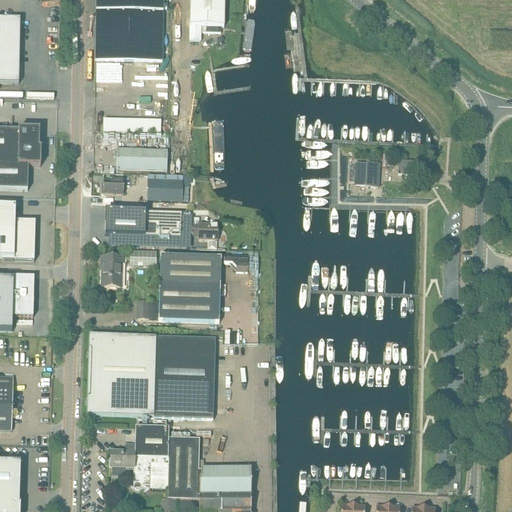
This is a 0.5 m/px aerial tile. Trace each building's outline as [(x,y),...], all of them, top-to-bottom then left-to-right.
[(170,50),(162,50),(163,0),(96,0),(95,61),(162,62),(162,57),(170,57),(170,50)] [(206,33),(218,33),(218,28),(224,28),(224,0),(190,0),(190,17),(190,27),(190,41),(201,41),(201,28),(206,28),(206,33)] [(251,53),(252,52),(255,25),(254,21),(247,20),(245,24),(242,50),(243,51),(244,52),(245,53),(246,53),(247,53),(248,53),(249,53),(251,53)] [(0,84),(19,85),(19,58),(17,58),(18,23),(20,23),(20,21),(17,21),(17,23),(0,22),(0,84)] [(149,86),(168,87),(169,68),(158,67),(158,78),(150,77),(149,86)] [(150,95),(149,107),(168,108),(169,92),(154,91),(154,95),(150,95)] [(140,121),(139,133),(161,134),(161,122),(140,121)] [(0,190),(28,192),(28,168),(40,168),(41,158),(41,149),(39,149),(39,131),(18,130),(18,132),(16,132),(16,131),(0,130),(0,190)] [(167,152),(126,151),(116,151),(116,172),(167,173),(167,152)] [(413,173),(424,174),(424,163),(399,162),(398,175),(413,176),(413,173)] [(366,164),(366,165),(366,166),(361,166),(358,166),(356,168),(355,184),(357,186),(365,186),(365,188),(378,189),(379,165),(366,164)] [(123,182),(114,181),(104,181),(103,196),(122,196),(123,182)] [(188,183),(182,183),(147,182),(147,203),(182,204),(188,204),(188,183)] [(32,237),(34,238),(35,238),(35,223),(15,223),(15,208),(0,207),(0,260),(2,260),(2,262),(34,263),(35,241),(34,241),(34,242),(32,241),(32,237)] [(191,219),(181,218),(181,215),(145,214),(145,237),(190,239),(191,219)] [(191,226),(191,236),(198,236),(198,242),(217,242),(217,226),(199,226),(191,226)] [(157,267),(157,252),(130,252),(130,267),(157,267)] [(150,322),(209,324),(219,325),(221,259),(211,259),(161,256),(159,304),(150,304),(138,304),(138,319),(150,319),(150,322)] [(248,258),(224,257),(224,265),(232,265),(236,270),(236,274),(247,274),(248,264),(248,258)] [(121,289),(122,268),(122,258),(102,258),(102,266),(104,266),(104,271),(102,271),(101,289),(111,289),(121,289)] [(34,279),(13,279),(13,282),(0,281),(0,333),(12,334),(12,320),(32,320),(34,279)] [(87,417),(213,421),(215,341),(89,337),(87,417)] [(13,379),(0,378),(0,432),(11,433),(13,379)] [(150,465),(168,466),(168,447),(168,437),(142,436),(141,447),(125,446),(126,447),(127,447),(127,454),(111,453),(110,469),(134,470),(134,482),(129,486),(137,494),(141,490),(145,494),(149,490),(150,465)] [(168,450),(168,466),(168,501),(179,501),(200,501),(200,508),(200,511),(251,511),(251,498),(251,470),(201,470),(201,481),(199,481),(199,441),(169,440),(168,450)] [(21,464),(0,463),(0,511),(20,511),(20,506),(19,506),(21,464)]
